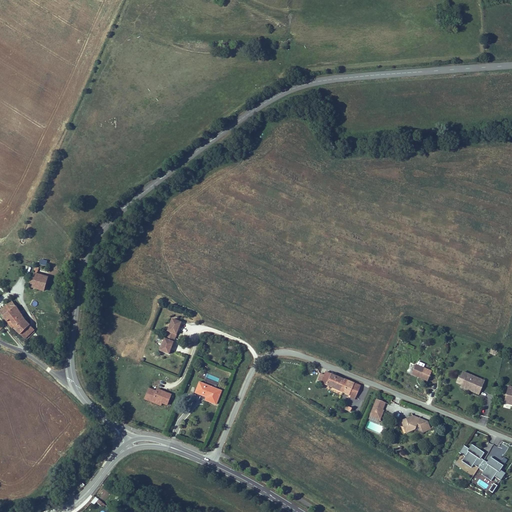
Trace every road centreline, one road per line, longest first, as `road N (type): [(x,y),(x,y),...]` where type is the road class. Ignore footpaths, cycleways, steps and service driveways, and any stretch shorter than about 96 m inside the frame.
road 1 (tertiary): [(107,421),(79,393),(70,351),(84,259),(113,216),(293,88),(511,65)]
road 2 (unclassified): [(211,463),(255,364),(282,352),(511,439)]
